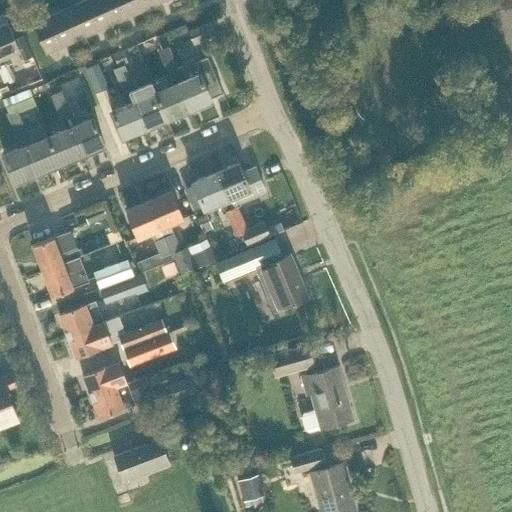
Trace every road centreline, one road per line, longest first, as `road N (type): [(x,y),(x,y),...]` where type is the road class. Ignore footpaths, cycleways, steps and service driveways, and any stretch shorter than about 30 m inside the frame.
road 1 (residential): [(428,511),(380,346),(275,111)]
road 2 (residential): [(0,225),(275,111)]
road 3 (residential): [(73,454),(0,259)]
